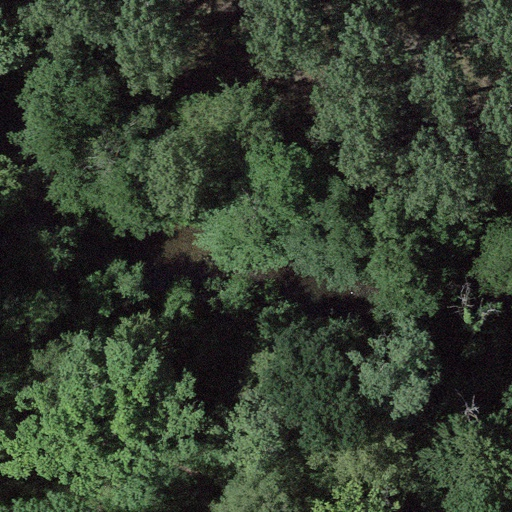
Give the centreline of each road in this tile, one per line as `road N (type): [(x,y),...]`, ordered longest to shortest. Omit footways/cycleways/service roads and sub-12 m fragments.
road 1 (track): [(34,0),(119,56),(324,165),(365,172),(407,166),(449,147),(511,94)]
road 2 (track): [(347,0),(411,95),(430,156)]
